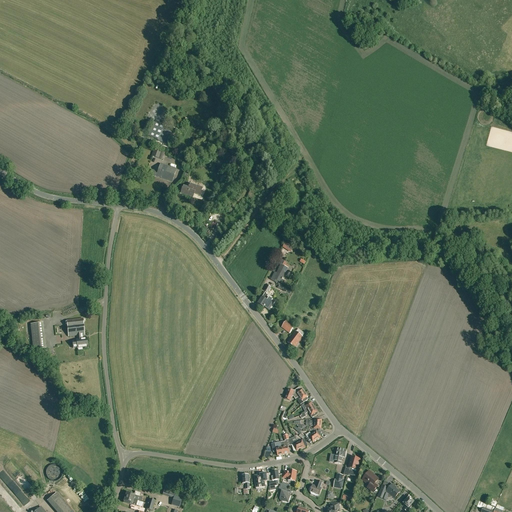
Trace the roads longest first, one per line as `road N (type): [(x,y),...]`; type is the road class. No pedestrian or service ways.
road 1 (tertiary): [(341,429),(195,236),(158,213),(117,205)]
road 2 (unclassified): [(122,455),(104,353),(117,205)]
road 3 (tertiary): [(439,511),(341,429)]
road 4 (tertiary): [(117,205),(48,197),(0,172)]
